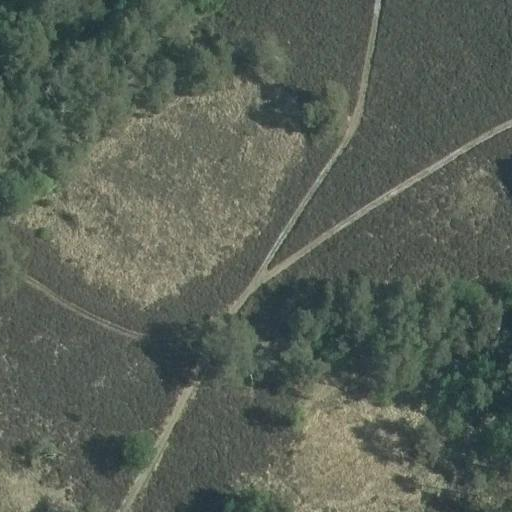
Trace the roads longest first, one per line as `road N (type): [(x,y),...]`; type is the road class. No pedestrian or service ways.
road 1 (track): [(378,0),(347,136),(243,298)]
road 2 (track): [(511,122),(334,230),(243,298)]
road 3 (track): [(0,269),(137,337),(182,337),(228,319)]
road 4 (track): [(243,298),(123,511)]
